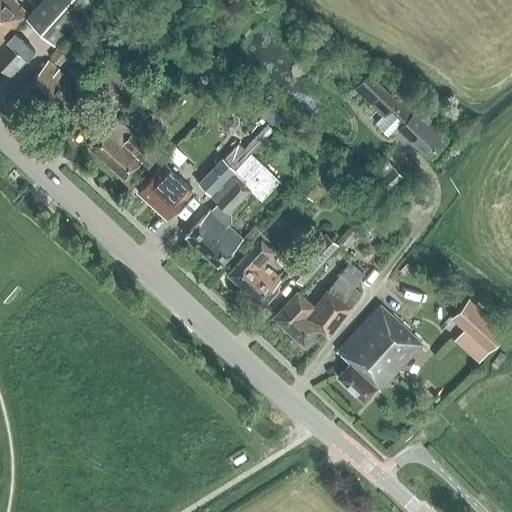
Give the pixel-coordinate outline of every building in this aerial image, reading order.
[(0,0),(0,38),(25,13),(11,0),(0,0)] [(39,0),(24,17),(53,44),(92,0),(39,0)] [(14,30),(11,32),(0,43),(0,68),(7,76),(34,49),(14,30)] [(70,99),(77,90),(46,61),(23,86),(50,112),(66,95),(70,99)] [(416,109),(413,111),(398,96),(395,99),(368,71),(351,87),(380,116),(373,122),(389,138),(397,130),(406,139),(412,139),(426,153),(439,140),(436,137),(439,134),(427,123),(428,121),(416,109)] [(146,167),(156,156),(110,114),(99,126),(103,130),(87,147),(122,179),(139,160),(146,167)] [(221,156),(197,183),(210,195),(243,159),(232,149),(223,158),(221,156)] [(240,239),(226,226),(230,221),(229,213),(250,190),(261,200),(279,181),(249,153),(243,159),(210,195),(218,203),(213,208),(208,209),(183,236),(215,266),(240,239)] [(164,218),(189,190),(161,164),(135,192),(164,218)] [(387,190),(402,177),(391,165),(377,178),(387,190)] [(297,187),(310,172),(305,167),(303,169),(301,167),(292,175),(291,182),(297,187)] [(322,189),(309,177),(298,189),(310,201),(322,189)] [(351,189),(343,199),(356,209),(364,199),(351,189)] [(287,272),(301,285),(337,245),(324,232),(287,272)] [(278,278),(262,264),(273,252),(258,238),(224,274),(260,307),(275,290),(271,286),(278,278)] [(315,301),(311,306),(295,291),(271,316),(301,345),(317,327),(325,334),(357,292),(353,288),(369,267),(353,254),(315,301)] [(470,300),(455,318),(489,349),(505,330),(470,300)] [(377,389),(420,344),(378,305),(336,350),(348,361),(335,375),(361,401),(375,387),(377,389)]
